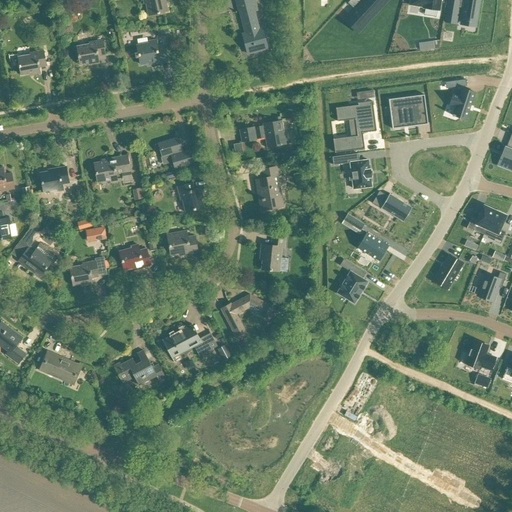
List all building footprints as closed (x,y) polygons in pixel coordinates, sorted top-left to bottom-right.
[(150,15),(168,10),(165,0),(144,0),(145,3),(147,2),(150,15)] [(248,53),(268,47),(263,28),(260,29),(255,12),(259,11),(255,0),(236,0),(239,10),(240,10),(247,35),(243,36),(248,53)] [(350,0),(347,4),(353,9),(360,0),(350,0)] [(365,22),(364,20),(367,17),(369,18),(385,0),(364,0),(352,14),(356,17),(351,22),(358,29),(365,22)] [(440,0),(410,0),(410,5),(424,7),(423,8),(439,10),(440,0)] [(448,0),(445,22),(456,24),(459,8),(456,7),(457,0),(448,0)] [(459,8),(463,8),(461,20),(468,21),(468,22),(470,22),(477,23),(478,11),(477,11),(478,0),(457,0),(456,7),(459,8)] [(50,1),(41,2),(42,17),(51,16),(50,1)] [(169,35),(168,29),(157,30),(159,37),(169,35)] [(106,55),(104,43),(103,39),(89,41),(89,44),(76,46),(80,65),(92,63),(92,65),(99,64),(98,57),(106,55)] [(153,63),(167,60),(164,44),(157,45),(156,39),(149,40),(150,42),(137,45),(140,63),(153,61),(153,63)] [(433,42),(419,44),(420,52),(434,50),(433,42)] [(40,68),(47,66),(44,50),(30,53),(30,54),(18,57),(22,76),(34,73),(34,75),(41,74),(40,68)] [(462,88),(459,96),(453,94),(449,105),(456,108),(454,114),(452,114),(452,115),(455,116),(465,120),(474,92),(462,88)] [(373,90),(361,91),(361,98),(374,97),(373,90)] [(424,94),(388,99),(388,100),(389,99),(390,106),(393,106),(396,105),(398,115),(394,116),(391,116),(391,115),(392,128),(395,128),(395,127),(404,126),(404,124),(407,123),(408,126),(417,124),(417,122),(426,120),(427,124),(428,124),(425,103),(424,103),(424,105),(422,105),(421,95),(424,95),(424,94)] [(357,136),(333,139),(335,152),(364,149),(362,133),(376,131),(372,101),(358,103),(358,105),(336,108),(338,121),(355,119),(357,136)] [(267,147),(287,143),(283,119),(263,122),(264,126),(255,127),(255,126),(240,129),(242,141),(266,137),(267,147)] [(190,147),(191,149),(182,152),(177,137),(158,143),(161,156),(163,165),(171,163),(173,169),(200,160),(196,146),(190,147)] [(237,152),(246,152),(245,142),(237,142),(237,152)] [(511,150),(504,147),(496,166),(511,172),(511,150)] [(358,154),(332,157),(333,164),(359,161),(358,154)] [(123,182),(132,180),(128,155),(107,159),(107,161),(95,163),(98,182),(111,179),(111,181),(123,179),(123,182)] [(351,171),(348,172),(349,181),(352,180),(353,188),(353,189),(354,189),(371,187),(371,186),(370,177),(371,177),(371,176),(370,170),(370,169),(369,170),(368,161),(368,160),(367,160),(351,162),(350,162),(350,163),(351,171)] [(277,175),(281,174),(279,165),(260,169),(262,178),(256,179),(261,209),(282,204),(277,175)] [(70,183),(68,171),(67,166),(53,169),(53,170),(40,173),(44,191),(56,189),(57,191),(64,190),(63,184),(70,183)] [(1,191),(15,189),(12,173),(5,174),(4,167),(0,168),(0,189),(1,189),(1,191)] [(166,173),(167,179),(178,177),(176,170),(166,173)] [(186,212),(204,206),(201,194),(202,193),(200,187),(194,188),(192,181),(176,186),(180,200),(182,199),(186,212)] [(30,187),(22,188),(23,197),(32,196),(30,187)] [(141,188),(132,190),(134,200),(143,199),(141,188)] [(379,191),(371,203),(377,206),(380,201),(383,203),(380,208),(403,222),(402,222),(403,222),(412,207),(411,207),(389,194),(389,193),(387,197),(384,195),(384,194),(379,191)] [(16,201),(3,203),(4,211),(17,208),(16,201)] [(484,234),(495,211),(483,205),(477,220),(471,217),(466,228),(472,231),(473,230),(484,234)] [(506,216),(495,211),(484,234),(494,239),(493,241),(500,244),(505,233),(499,230),(506,216)] [(2,212),(0,212),(0,239),(10,238),(8,225),(10,225),(9,218),(3,219),(2,212)] [(344,220),(361,230),(365,224),(348,213),(344,220)] [(89,219),(77,222),(79,229),(91,226),(89,219)] [(148,221),(141,223),(143,231),(150,229),(148,221)] [(104,227),(86,230),(88,243),(99,241),(99,240),(102,239),(103,240),(106,239),(104,227)] [(184,255),(198,252),(195,235),(187,236),(186,230),(179,231),(180,233),(167,236),(171,255),(183,253),(184,255)] [(366,233),(361,242),(358,247),(379,260),(382,255),(388,246),(388,247),(389,246),(366,232),(366,233)] [(284,247),(285,235),(273,234),(272,245),(262,244),(261,257),(263,257),(262,269),(279,271),(281,246),(284,247)] [(150,251),(157,250),(155,241),(148,243),(150,251)] [(467,241),(464,246),(475,251),(477,246),(467,241)] [(20,259),(18,261),(30,270),(31,268),(41,276),(52,262),(53,263),(58,257),(40,244),(34,252),(29,248),(20,259)] [(137,269),(151,265),(146,248),(139,250),(138,244),(131,246),(132,248),(120,252),(125,270),(137,266),(137,269)] [(494,251),(492,257),(503,262),(505,256),(494,251)] [(437,275),(451,283),(463,263),(450,254),(437,275)] [(482,256),(480,261),(489,264),(491,259),(482,256)] [(337,292),(337,293),(338,294),(353,303),(354,303),(355,302),(354,302),(366,283),(367,282),(366,281),(362,279),(366,273),(343,259),(340,265),(350,271),(349,272),(337,292)] [(99,277),(96,260),(81,263),(82,265),(70,267),(73,286),(86,284),(86,286),(93,285),(91,278),(99,277)] [(486,275),(478,296),(493,301),(498,287),(501,288),(506,275),(500,272),(497,279),(486,275)] [(274,307),(249,294),(230,304),(230,303),(221,307),(237,338),(246,333),(236,315),(247,309),(267,319),(274,307)] [(280,305),(276,312),(285,316),(288,310),(280,305)] [(19,364),(26,354),(17,347),(24,337),(2,321),(0,323),(0,341),(9,349),(5,354),(19,364)] [(172,358),(193,346),(194,346),(199,356),(217,346),(210,333),(200,338),(192,323),(162,339),(172,358)] [(496,358),(486,354),(489,346),(474,341),(465,364),(480,369),(481,367),(491,370),(496,358)] [(223,360),(232,355),(226,343),(217,349),(223,360)] [(140,359),(134,362),(132,359),(121,365),(120,363),(113,366),(122,382),(134,376),(139,384),(156,375),(160,381),(165,378),(158,364),(152,367),(143,350),(137,353),(140,359)] [(72,383),(74,380),(80,367),(49,353),(41,369),(62,378),(72,383)] [(511,382),(511,369),(506,367),(502,379),(511,382)] [(477,374),(473,383),(487,388),(490,378),(477,374)]
